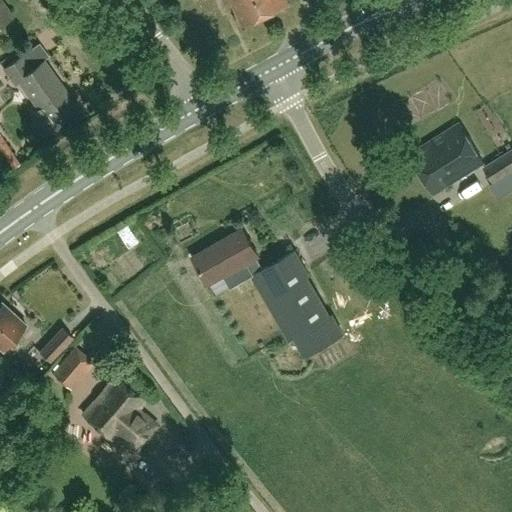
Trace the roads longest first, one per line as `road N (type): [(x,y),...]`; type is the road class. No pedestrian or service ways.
road 1 (unclassified): [(511,349),(363,216),(272,67)]
road 2 (secondary): [(0,235),(203,107)]
road 3 (tertiary): [(203,107),(123,0)]
